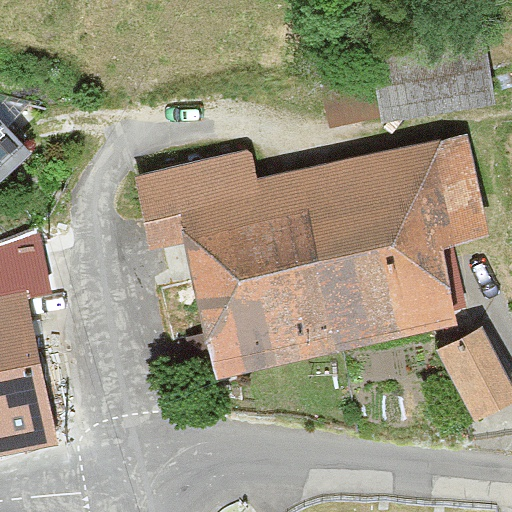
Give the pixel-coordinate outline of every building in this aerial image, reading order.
[(287,14),(246,22),(254,66),(296,58),(287,14)] [(408,125),(511,105),(511,18),(392,41),(398,72),(338,83),(346,129),(407,118),(408,125)] [(0,180),(29,154),(0,121),(0,180)] [(267,379),(498,319),(481,251),(511,243),(484,134),(452,142),(452,141),(284,184),(274,146),(159,177),(178,245),(229,232),(267,379)] [(0,459),(89,440),(52,275),(0,286),(0,459)] [(454,357),(494,433),(511,423),(511,363),(497,334),(454,357)]
